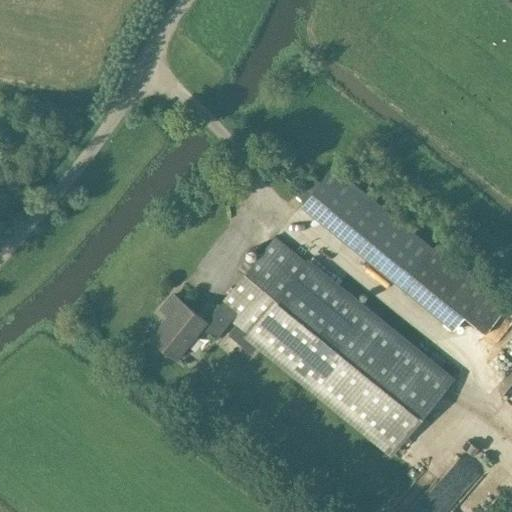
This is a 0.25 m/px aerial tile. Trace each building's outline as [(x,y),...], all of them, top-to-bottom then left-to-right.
[(286,178),(294,184),(304,171),(296,165),(286,178)] [(301,207),(453,329),(463,316),(486,334),(508,307),(334,166),(301,207)] [(237,313),(230,321),(350,417),(394,453),(452,382),(409,347),(274,238),(223,301),(237,313)] [(216,339),(230,321),(237,313),(223,301),(207,322),(174,295),(161,310),(168,316),(150,338),(176,359),(202,328),(216,339)] [(442,511),(437,506),(440,503),(432,494),(436,490),(425,479),(388,511),(442,511)]
